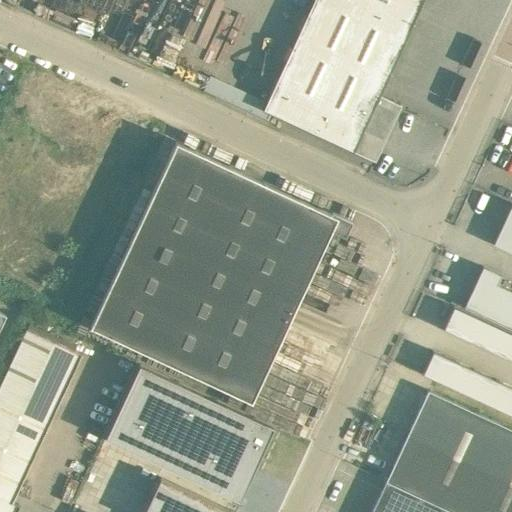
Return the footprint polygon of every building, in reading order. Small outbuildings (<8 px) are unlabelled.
[(311,0),(261,109),(375,162),(401,106),(378,95),(422,0),(311,0)] [(53,130),(30,184),(120,226),(161,135),(51,84),(34,122),(53,130)] [(250,400),(286,324),(330,230),(336,217),(175,141),(89,325),(250,400)] [(30,184),(16,215),(106,256),(120,226),(30,184)] [(511,250),(511,203),(492,244),(511,253),(511,250)] [(16,215),(2,245),(92,286),(106,256),(16,215)] [(2,245),(0,248),(0,280),(78,317),(92,286),(2,245)] [(499,324),(511,296),(511,291),(497,284),(501,275),(482,266),(463,307),(499,324)] [(511,296),(499,324),(511,329),(511,296)] [(453,306),(442,329),(486,350),(497,327),(453,306)] [(511,333),(497,327),(486,350),(509,360),(511,353),(511,333)] [(0,511),(15,511),(19,504),(12,501),(81,353),(26,328),(0,383),(0,511)] [(432,351),(422,374),(465,394),(476,371),(432,351)] [(476,371),(465,394),(487,404),(498,381),(476,371)] [(174,381),(141,454),(239,500),(272,426),(174,381)] [(511,387),(498,381),(487,404),(509,414),(511,406),(511,387)] [(425,443),(511,484),(511,429),(443,397),(445,392),(431,385),(428,390),(427,390),(407,433),(425,442),(425,443)] [(478,511),(511,511),(511,484),(425,443),(425,442),(407,433),(389,471),(454,501),(467,507),(478,511)] [(448,511),(454,501),(389,471),(370,511),(448,511)] [(233,511),(234,511),(160,476),(143,511),(233,511)] [(478,511),(467,507),(454,501),(448,511),(478,511)]
